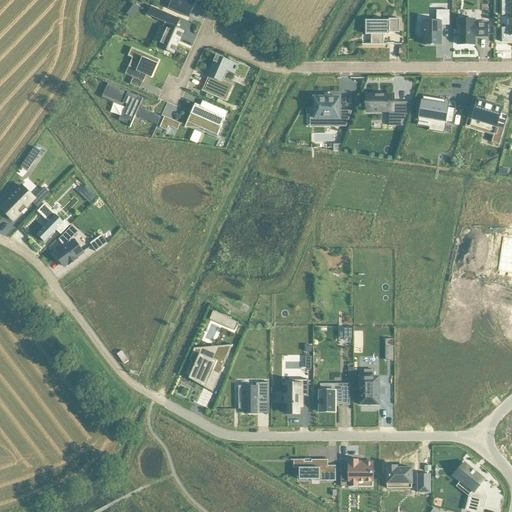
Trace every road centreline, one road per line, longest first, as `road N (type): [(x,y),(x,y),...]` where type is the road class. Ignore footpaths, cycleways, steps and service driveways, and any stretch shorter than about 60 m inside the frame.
road 1 (residential): [(0,239),(50,278),(121,374),(227,434),(479,435)]
road 2 (residential): [(201,37),(287,69),(511,67)]
